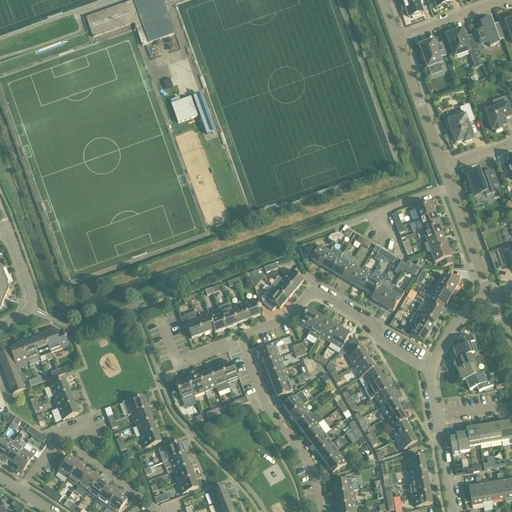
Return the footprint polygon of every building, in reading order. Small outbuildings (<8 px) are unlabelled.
[(138,0),(127,4),(136,27),(137,27),(137,28),(138,31),(135,32),(149,70),(151,69),(154,76),(153,77),(159,93),(159,94),(160,94),(160,95),(161,95),(162,95),(163,94),(181,88),(182,88),(182,87),(183,87),(183,86),(183,85),(183,84),(177,68),(186,65),(184,58),(186,57),(173,21),(171,21),(163,0),(138,0)] [(422,4),(420,0),(402,0),(409,19),(412,18),(412,19),(421,16),(420,15),(423,13),(420,5),(422,4)] [(433,0),(436,9),(452,3),(450,0),(433,0)] [(498,42),(504,40),(498,24),(492,27),(490,21),(481,24),(484,31),(477,34),(480,43),(487,41),(490,48),(499,45),(498,42)] [(475,68),(482,66),(473,42),(467,44),(462,31),(458,33),(457,31),(450,34),(450,35),(447,37),(454,58),(470,52),(475,68)] [(440,59),(445,57),(441,45),(435,47),(433,42),(427,44),(426,42),(421,44),(421,46),(419,47),(427,69),(441,64),(440,59)] [(207,135),(216,132),(202,93),(193,97),(207,135)] [(504,120),(511,117),(505,99),(493,103),(495,109),(485,113),(486,115),(484,115),(486,122),(489,122),(492,132),(494,131),(495,133),(502,131),(502,128),(507,127),(504,120)] [(467,124),(473,121),(468,107),(461,110),(462,114),(447,119),(451,128),(448,129),(451,137),(453,136),(456,144),(464,142),(465,144),(473,141),(467,124)] [(492,196),(500,193),(492,173),(485,175),(485,176),(481,178),(478,171),(466,176),(470,188),(468,189),(472,196),(473,196),(474,198),(486,194),(487,197),(492,195),(492,196)] [(418,222),(435,215),(432,209),(435,208),(433,203),(414,210),(418,222)] [(397,230),(402,228),(397,215),(392,216),(397,230)] [(435,215),(418,222),(422,232),(441,225),(439,220),(437,221),(435,215)] [(426,243),(443,237),(440,230),(443,229),(441,225),(422,232),(418,234),(420,240),(425,238),(426,243)] [(349,239),(352,234),(347,231),(344,235),(349,239)] [(335,245),(337,240),(340,242),(343,237),(338,233),(329,236),(327,240),(335,245)] [(430,253),(449,246),(448,242),(445,243),(443,237),(426,243),(430,253)] [(362,246),(365,241),(360,238),(357,243),(362,246)] [(365,241),(362,246),(368,250),(371,245),(365,241)] [(312,259),(311,261),(321,268),(325,261),(330,253),(320,246),(318,249),(315,247),(309,257),(312,259)] [(449,246),(430,253),(435,265),(440,263),(442,268),(453,264),(450,259),(451,258),(448,252),(451,251),(449,246)] [(511,246),(494,253),(500,268),(510,264),(511,268),(511,246)] [(332,274),(343,256),(332,249),(330,253),(325,261),(321,268),(332,274)] [(383,259),(386,253),(380,250),(377,255),(383,259)] [(386,253),(383,259),(388,262),(391,256),(386,253)] [(343,256),(332,274),(342,280),(351,265),(354,260),(344,254),(343,255),(343,256)] [(403,271),(406,265),(401,262),(398,268),(403,271)] [(353,286),(361,271),(351,265),(342,280),(353,286)] [(406,265),(403,271),(409,274),(412,269),(406,265)] [(0,310),(9,288),(7,285),(6,285),(0,270),(1,270),(0,267),(0,310)] [(282,281),(295,292),(304,282),(290,271),(282,281)] [(363,292),(372,278),(361,271),(353,286),(363,292)] [(424,279),(419,276),(416,281),(421,284),(424,279)] [(437,287),(455,297),(457,293),(454,292),(459,284),(460,277),(448,276),(446,278),(443,276),(437,287)] [(372,278),(363,292),(373,298),(380,286),(381,286),(382,284),(382,283),(372,278)] [(295,292),(282,281),(275,290),(288,301),(295,292)] [(388,297),(393,287),(383,281),(382,283),(382,284),(381,286),(380,286),(373,298),(371,300),(382,307),(388,297)] [(288,301),(275,290),(272,287),(261,299),(263,304),(272,312),(276,307),(280,310),(288,301)] [(388,297),(382,307),(393,313),(404,294),(393,287),(388,297)] [(455,297),(437,287),(428,302),(442,309),(444,305),(446,306),(450,300),(452,301),(455,297)] [(403,304),(408,307),(411,301),(406,298),(403,304)] [(243,305),(249,321),(261,316),(254,300),(243,305)] [(408,307),(403,304),(400,309),(405,312),(408,307)] [(421,314),(436,323),(442,313),(427,304),(421,314)] [(230,305),(219,309),(220,314),(227,330),(238,325),(232,309),(230,305)] [(249,321),(243,305),(232,309),(238,325),(249,321)] [(310,331),(318,317),(319,317),(308,311),(299,325),(310,331)] [(436,323),(421,314),(417,312),(411,322),(430,333),(436,323)] [(227,330),(220,314),(210,318),(209,318),(214,331),(214,332),(215,334),(227,330)] [(399,322),(402,317),(397,314),(394,319),(399,322)] [(203,336),(214,332),(214,331),(209,318),(210,318),(209,315),(197,319),(203,336)] [(318,317),(310,331),(320,337),(329,323),(319,317),(318,317)] [(203,336),(197,319),(185,324),(192,340),(203,336)] [(430,333),(411,322),(406,330),(401,331),(400,333),(408,338),(409,336),(423,344),(430,333)] [(329,323),(320,337),(331,344),(339,329),(329,323)] [(339,329),(331,344),(341,350),(350,336),(339,329)] [(43,334),(50,352),(50,354),(62,349),(69,347),(64,336),(58,338),(56,333),(49,335),(48,332),(43,334)] [(38,336),(39,339),(32,342),(39,358),(45,356),(48,361),(52,359),(50,354),(50,352),(43,334),(38,336)] [(471,355),(471,356),(474,354),(470,345),(475,343),(472,337),(457,343),(459,348),(453,351),(457,361),(471,355)] [(21,343),(28,362),(39,358),(32,342),(27,344),(26,341),(21,343)] [(28,362),(21,343),(15,345),(16,348),(10,350),(12,356),(14,361),(16,367),(28,362)] [(354,368),(365,362),(369,360),(363,349),(359,351),(356,345),(344,352),(354,368)] [(264,365),(280,359),(276,347),(260,353),(264,365)] [(0,360),(12,356),(10,350),(0,353),(0,360)] [(319,363),(322,359),(316,355),(313,360),(319,363)] [(458,373),(475,366),(485,362),(483,357),(473,361),(471,356),(471,355),(457,361),(453,362),(458,373)] [(14,361),(12,356),(0,360),(0,361),(2,366),(14,361)] [(280,359),(264,365),(268,376),(284,370),(280,359)] [(375,370),(375,369),(369,360),(365,362),(354,368),(360,379),(363,378),(362,377),(375,370)] [(16,367),(14,361),(2,366),(4,372),(16,367)] [(221,369),(227,385),(238,380),(232,364),(221,369)] [(475,366),(458,373),(462,383),(465,382),(479,376),(479,375),(475,366)] [(16,367),(4,372),(6,378),(18,373),(16,367)] [(375,370),(362,377),(363,378),(368,388),(383,379),(377,368),(375,369),(375,370)] [(57,371),(59,377),(65,374),(62,369),(57,371)] [(227,385),(221,369),(210,373),(216,389),(227,385)] [(273,387),(288,381),(284,370),(268,376),(273,387)] [(59,377),(57,371),(51,373),(53,379),(59,377)] [(18,373),(6,378),(9,383),(21,378),(18,373)] [(216,389),(210,373),(198,377),(204,393),(216,389)] [(465,382),(469,392),(477,389),(479,393),(493,387),(491,382),(486,385),(482,374),(479,375),(479,376),(465,382)] [(204,393),(198,377),(187,382),(193,397),(204,393)] [(11,389),(23,384),(21,378),(9,383),(11,389)] [(37,385),(34,379),(29,382),(31,388),(37,385)] [(374,398),(389,389),(383,379),(368,388),(374,398)] [(328,389),(332,386),(329,380),(324,383),(328,389)] [(53,399),(70,392),(65,381),(49,387),(53,399)] [(288,381),(273,387),(277,399),(293,393),(288,381)] [(193,397),(187,382),(176,386),(182,402),(193,397)] [(23,384),(11,389),(13,395),(25,390),(23,384)] [(332,386),(328,389),(331,394),(336,392),(332,386)] [(389,389),(374,398),(380,409),(395,400),(389,389)] [(58,410),(74,404),(70,392),(53,399),(58,410)] [(346,401),(350,398),(347,392),(342,395),(346,401)] [(290,417),(304,407),(296,397),(282,407),(290,417)] [(132,416),(148,410),(143,398),(127,404),(132,416)] [(234,403),(236,409),(248,404),(246,398),(234,402),(234,403)] [(395,400),(380,409),(386,419),(401,410),(395,400)] [(340,410),(344,407),(341,401),(336,404),(340,410)] [(74,404),(58,410),(62,422),(78,415),(74,404)] [(304,407),(290,417),(297,426),(311,416),(304,407)] [(211,412),(214,417),(220,415),(218,409),(211,412)] [(136,427),(152,421),(148,410),(132,416),(136,427)] [(392,429),(405,422),(405,423),(407,421),(401,410),(386,419),(392,429)] [(358,422),(362,419),(359,414),(354,416),(358,422)] [(304,436),(318,426),(311,416),(297,426),(304,436)] [(22,422),(16,418),(13,424),(18,427),(22,422)] [(152,421),(136,427),(141,438),(157,432),(152,421)] [(352,431),(357,428),(353,422),(348,425),(352,431)] [(396,441),(410,433),(411,433),(405,423),(405,422),(392,429),(389,430),(396,441)] [(501,438),(502,443),(511,441),(511,442),(511,427),(510,428),(510,423),(498,425),(501,438)] [(501,438),(498,425),(488,427),(491,445),(502,443),(501,438)] [(318,426),(304,436),(311,446),(325,436),(318,426)] [(32,437),(36,431),(30,427),(26,433),(32,437)] [(491,445),(488,427),(477,428),(480,447),(491,445)] [(357,428),(352,431),(355,436),(360,433),(357,428)] [(480,447),(477,428),(466,430),(466,434),(467,434),(469,448),(480,447)] [(36,431),(32,437),(43,444),(46,439),(36,431)] [(157,432),(141,438),(145,450),(161,444),(157,432)] [(410,433),(396,441),(402,452),(417,443),(411,433),(410,433)] [(467,434),(466,434),(455,436),(456,438),(449,439),(453,458),(460,457),(459,454),(470,452),(469,448),(467,434)] [(4,436),(0,441),(0,458),(1,460),(13,443),(4,436)] [(318,455),(332,445),(325,436),(311,446),(318,455)] [(13,465),(23,450),(18,446),(21,441),(17,438),(13,443),(1,460),(6,463),(8,462),(13,465)] [(366,443),(363,438),(358,441),(361,446),(366,443)] [(169,462),(185,455),(180,444),(165,450),(169,462)] [(332,445),(318,455),(325,465),(339,455),(332,445)] [(23,450),(13,465),(18,469),(17,471),(22,474),(37,452),(33,449),(30,454),(23,450)] [(173,473),(189,467),(185,455),(169,462),(173,473)] [(339,455),(325,465),(333,475),(346,465),(339,455)] [(409,473),(426,470),(424,457),(407,460),(409,473)] [(68,479),(80,463),(76,460),(74,462),(68,458),(58,472),(68,479)] [(462,462),(454,462),(455,475),(463,475),(462,462)] [(80,463),(68,479),(77,487),(88,472),(83,469),(85,466),(80,463)] [(189,467),(173,473),(178,484),(193,478),(189,467)] [(411,484),(428,482),(426,470),(409,473),(411,484)] [(88,472),(77,487),(87,494),(99,477),(95,474),(93,476),(88,472)] [(99,477),(87,494),(97,501),(107,486),(102,483),(104,481),(99,477)] [(193,478),(178,484),(182,496),(198,489),(193,478)] [(511,500),(511,490),(511,482),(503,483),(502,479),(497,480),(497,484),(500,484),(503,502),(511,500)] [(336,495),(353,493),(351,480),(334,483),(336,495)] [(413,496),(430,493),(428,482),(411,484),(413,496)] [(478,487),(481,487),(480,482),(475,483),(475,487),(469,489),(469,488),(462,489),(465,504),(471,503),(472,508),(481,506),(478,487)] [(500,484),(497,484),(489,485),(492,504),(503,502),(500,484)] [(489,485),(481,487),(478,487),(481,506),(492,504),(489,485)] [(53,499),(57,494),(46,486),(42,491),(53,499)] [(107,486),(97,501),(106,508),(119,491),(114,488),(112,490),(107,486)] [(212,505),(228,499),(224,487),(208,494),(212,505)] [(119,491),(106,508),(111,511),(118,511),(127,501),(121,497),(123,495),(119,491)] [(353,493),(336,495),(338,507),(355,505),(353,493)] [(430,493),(413,496),(415,509),(432,506),(430,493)] [(57,494),(53,499),(59,503),(62,498),(57,494)] [(157,505),(169,501),(166,494),(155,499),(157,505)] [(228,499),(212,505),(214,511),(228,511),(233,510),(228,499)] [(392,500),(387,501),(388,511),(392,511),(395,511),(393,499),(392,499),(392,500)]
